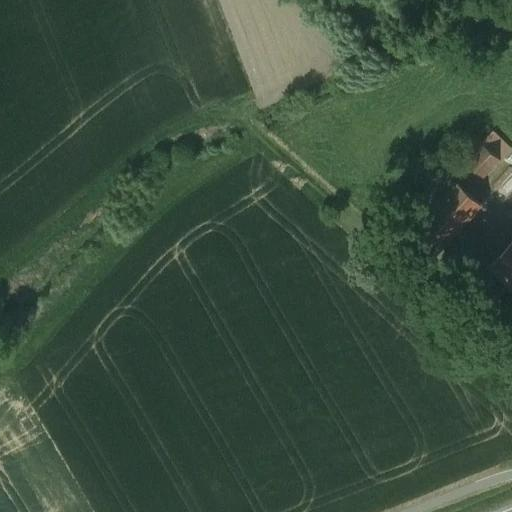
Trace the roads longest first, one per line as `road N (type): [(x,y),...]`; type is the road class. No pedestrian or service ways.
road 1 (track): [(446,301),(259,137),(250,119)]
road 2 (track): [(111,511),(21,338)]
